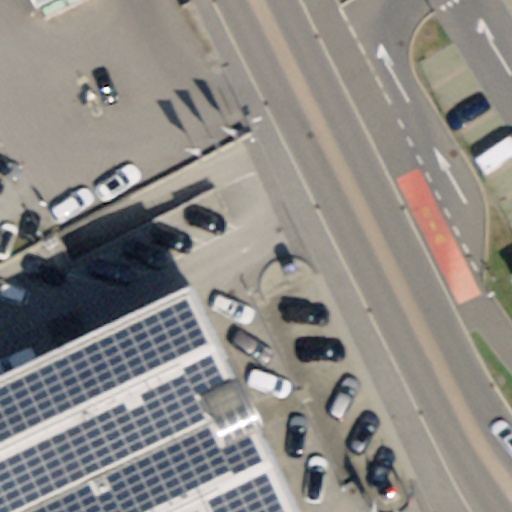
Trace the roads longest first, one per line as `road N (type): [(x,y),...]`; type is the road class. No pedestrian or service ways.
road 1 (tertiary): [(493,477),(356,205)]
road 2 (tertiary): [(254,0),(356,205)]
